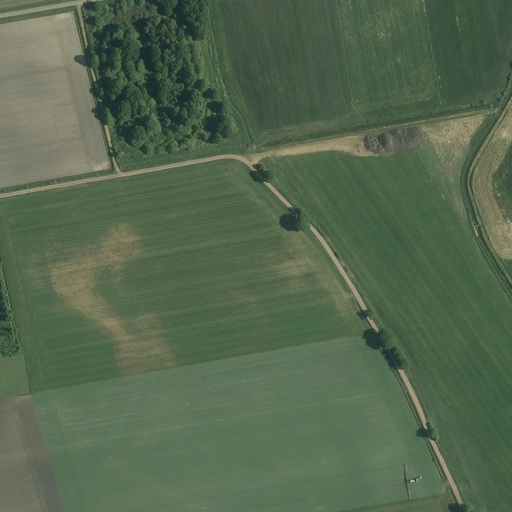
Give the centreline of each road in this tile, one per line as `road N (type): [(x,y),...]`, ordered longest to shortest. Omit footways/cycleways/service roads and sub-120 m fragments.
road 1 (track): [(465,511),(403,374),(317,235),(247,164),(225,156),(0,195)]
road 2 (track): [(77,2),(117,175)]
